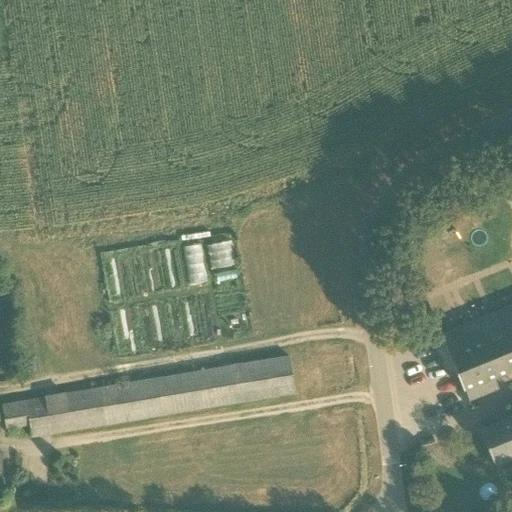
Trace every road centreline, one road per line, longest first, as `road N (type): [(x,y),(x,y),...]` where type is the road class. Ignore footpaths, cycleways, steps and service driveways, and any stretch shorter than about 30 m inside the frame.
road 1 (unclassified): [(389,511),(371,251),(377,216),(407,162),(511,111)]
road 2 (unknown): [(0,393),(378,338)]
